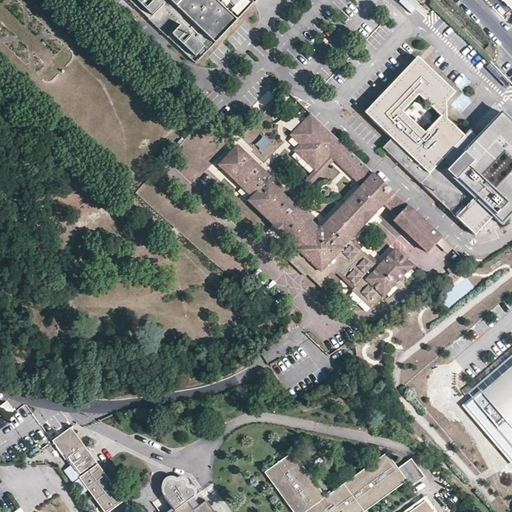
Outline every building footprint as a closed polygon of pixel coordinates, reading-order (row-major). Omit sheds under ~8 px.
[(161,4),(156,0),(138,0),(152,13),(161,4)] [(172,0),(216,41),(254,0),(172,0)] [(411,14),(416,9),(406,0),(400,0),(398,3),(411,14)] [(204,46),(181,24),(172,33),(196,55),(204,46)] [(511,212),(511,121),(501,112),(478,137),(469,129),(464,135),(446,119),(446,102),(447,100),(454,92),(455,91),(427,64),(422,64),(412,65),(408,66),(381,95),(373,103),(374,121),(391,138),(387,142),(383,147),(475,234),(493,215),(501,224),(511,212)] [(319,229),(272,184),(275,181),(266,173),(262,177),(254,169),(257,165),(248,156),(235,169),(249,183),(244,189),(252,197),(248,201),(273,224),(272,225),(283,235),(283,234),(298,249),(289,259),(299,269),(301,266),(322,285),(336,270),(356,289),(355,290),(372,307),(383,296),(384,297),(413,266),(395,249),(379,266),(350,239),(364,225),(376,213),(375,213),(384,204),(397,216),(394,220),(427,252),(440,237),(311,115),(291,135),(300,145),(295,150),(316,171),(330,156),(362,186),(321,229),(320,228),(319,229)] [(264,152),(270,141),(261,136),(256,147),(264,152)] [(248,156),(237,146),(219,165),(244,189),(249,183),(235,169),(248,156)] [(506,303),(494,308),(499,319),(511,314),(506,303)] [(483,391),(511,366),(511,354),(477,385),(483,391)] [(511,366),(483,391),(511,425),(511,366)] [(9,402),(0,405),(4,417),(13,414),(9,402)] [(105,511),(125,499),(93,456),(91,457),(87,452),(89,449),(71,425),(53,438),(71,464),(74,461),(77,466),(74,469),(105,511)] [(363,511),(406,480),(410,486),(423,476),(410,458),(397,467),(393,461),(386,452),(335,488),(330,491),(324,496),(296,458),(291,451),(279,460),(276,462),(263,471),(269,479),(292,510),(293,511),(432,511),(423,499),(405,511),(363,511)] [(214,511),(206,500),(199,505),(194,509),(187,500),(192,496),(197,493),(196,489),(194,487),(193,486),(191,486),(190,483),(187,479),(184,477),(182,476),(180,476),(178,477),(177,478),(173,476),(168,477),(164,479),(161,485),(161,492),(162,495),(172,508),(174,511),(173,511),(214,511)] [(199,505),(192,496),(187,500),(194,509),(199,505)]
